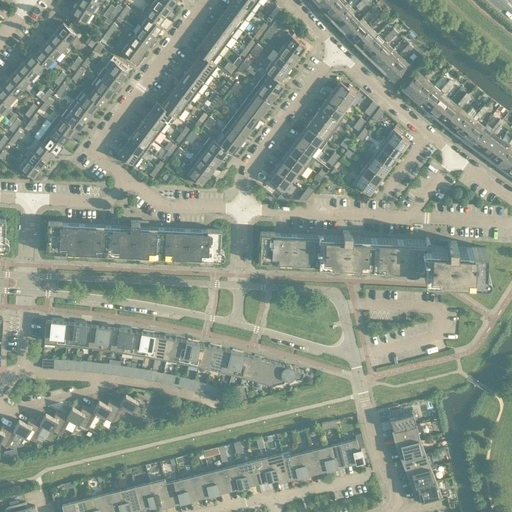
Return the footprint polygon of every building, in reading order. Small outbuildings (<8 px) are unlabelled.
[(91,0),(77,0),(76,3),(91,12),(97,3),(91,0)] [(171,6),(162,0),(154,0),(151,5),(165,15),(171,6)] [(251,10),(237,0),(232,0),(228,6),(244,19),(251,10)] [(257,1),(255,0),(237,0),(251,10),(257,1)] [(317,0),(316,2),(319,5),(317,6),(322,11),(333,0),(317,0)] [(327,14),(331,18),(344,5),(347,2),(344,0),(333,0),(322,11),(326,16),(327,14)] [(364,5),(360,1),(355,5),(359,9),(364,5)] [(355,10),(347,2),(344,5),(331,18),(334,21),(332,23),(337,27),(351,13),(352,13),(355,10)] [(85,22),(91,12),(76,3),(70,12),(78,17),(77,18),(82,21),(83,20),(85,22)] [(147,3),(141,11),(147,16),(158,24),(165,15),(151,5),(147,3)] [(126,5),(122,10),(126,13),(130,8),(126,5)] [(276,5),(271,12),(275,14),(280,8),(276,5)] [(244,19),(228,6),(221,15),(238,27),(244,19)] [(111,12),(115,15),(119,10),(115,7),(111,12)] [(126,13),(122,10),(118,15),(122,19),(126,13)] [(111,20),(115,15),(111,12),(107,17),(111,20)] [(270,21),(275,14),(271,12),(266,19),(270,21)] [(342,30),(346,34),(359,21),(359,20),(352,13),(351,13),(337,27),(341,32),(342,30)] [(378,13),(373,18),(377,22),(382,17),(378,13)] [(238,27),(221,15),(215,23),(231,36),(238,27)] [(147,16),(141,24),(155,35),(162,26),(158,24),(147,16)] [(347,38),(352,43),(369,26),(362,18),(359,20),(359,21),(346,34),(349,37),(347,38)] [(377,22),(373,18),(368,23),(372,27),(377,22)] [(63,22),(55,30),(68,42),(79,30),(70,23),(67,26),(63,22)] [(109,27),(113,31),(117,25),(113,22),(109,27)] [(263,22),(258,29),(262,32),(267,25),(263,22)] [(231,36),(215,23),(208,32),(225,44),(231,36)] [(155,35),(141,24),(134,33),(148,44),(155,35)] [(270,26),(266,30),(272,34),(275,30),(270,26)] [(358,46),(361,49),(374,36),(377,33),(369,26),(352,43),(356,47),(358,46)] [(105,33),(109,36),(113,31),(109,27),(105,33)] [(393,28),(388,33),(392,37),(397,32),(393,28)] [(257,39),(262,32),(258,29),(253,36),(257,39)] [(55,30),(48,38),(61,50),(68,42),(55,30)] [(98,38),(102,33),(98,30),(94,35),(98,38)] [(269,39),(272,34),(266,30),(263,34),(269,39)] [(225,44),(208,32),(202,40),(218,53),(225,44)] [(284,43),(300,55),(305,49),(303,48),(305,45),(288,32),(281,41),(284,44),(284,43)] [(148,44),(134,33),(128,42),(142,52),(148,44)] [(374,36),(361,49),(364,52),(363,54),(368,58),(382,44),(382,43),(384,41),(377,33),(374,36)] [(392,37),(388,33),(384,38),(388,42),(392,37)] [(54,58),(61,50),(48,38),(41,47),(54,58)] [(218,53),(202,40),(195,49),(200,53),(212,62),(212,61),(218,53)] [(246,45),(245,46),(249,49),(254,42),(250,40),(248,43),(246,45)] [(374,61),(377,65),(392,48),(384,41),(382,43),(382,44),(368,58),(372,63),(374,61)] [(142,52),(128,42),(121,51),(123,52),(122,53),(127,57),(128,56),(135,61),(142,52)] [(257,43),(253,47),(259,52),(262,47),(257,43)] [(284,43),(284,44),(278,52),(292,63),(294,60),(295,61),(300,55),(284,43)] [(409,43),(404,48),(408,52),(413,47),(409,43)] [(244,56),(249,49),(245,46),(240,53),(244,56)] [(47,67),(54,58),(41,47),(34,54),(34,55),(44,64),(47,67)] [(256,56),(259,52),(253,47),(250,51),(256,56)] [(379,69),(383,73),(400,56),(392,48),(377,65),(380,68),(379,69)] [(408,52),(404,48),(399,53),(403,57),(408,52)] [(34,55),(34,54),(31,52),(24,60),(37,72),(44,64),(34,55)] [(292,63),(278,52),(271,61),(287,73),(292,67),(290,65),(292,63)] [(200,53),(193,61),(210,74),(217,65),(212,61),(212,62),(200,53)] [(113,55),(104,67),(121,80),(130,68),(113,55)] [(78,56),(74,61),(78,64),(82,59),(78,56)] [(411,66),(400,56),(383,73),(388,78),(389,76),(393,80),(400,72),(403,75),(411,66)] [(237,57),(232,64),(236,66),(241,59),(237,57)] [(86,67),(90,62),(86,58),(82,64),(86,67)] [(37,72),(24,60),(16,68),(30,80),(37,72)] [(243,60),(240,65),(246,69),(249,65),(243,60)] [(78,64),(74,61),(70,67),(74,70),(78,64)] [(210,74),(193,61),(187,70),(204,83),(210,74)] [(287,73),(271,61),(264,70),(266,71),(266,70),(279,80),(281,77),(282,79),(287,73)] [(231,73),(236,66),(232,64),(227,70),(231,73)] [(243,73),(246,69),(240,65),(237,69),(243,73)] [(429,70),(433,73),(437,68),(433,65),(429,70)] [(79,67),(75,72),(79,76),(83,70),(79,67)] [(121,80),(104,67),(97,76),(115,89),(121,80)] [(30,80),(16,68),(9,76),(22,88),(30,80)] [(204,83),(187,70),(181,79),(197,91),(204,83)] [(260,79),(279,93),(283,87),(282,86),(284,83),(279,80),(266,70),(266,71),(260,79)] [(428,79),(433,73),(429,70),(424,75),(428,79)] [(58,76),(62,79),(66,74),(62,71),(58,76)] [(407,92),(410,95),(425,78),(417,71),(404,85),(403,84),(399,88),(405,93),(407,92)] [(75,72),(71,78),(75,81),(79,76),(75,72)] [(22,88),(9,76),(2,85),(15,96),(22,88)] [(62,79),(58,76),(54,81),(58,84),(62,79)] [(97,76),(91,84),(108,97),(115,89),(97,76)] [(229,78),(224,84),(228,87),(233,80),(229,78)] [(413,100),(417,104),(434,85),(433,85),(425,78),(410,95),(414,98),(413,100)] [(197,91),(181,79),(174,87),(191,100),(197,91)] [(260,79),(253,88),(271,101),(273,98),(274,100),(279,93),(260,79)] [(445,84),(449,87),(453,82),(450,79),(445,84)] [(235,81),(232,85),(238,90),(241,85),(235,81)] [(333,90),(349,102),(358,90),(349,84),(347,87),(339,81),(333,90)] [(59,87),(63,90),(67,85),(63,82),(59,87)] [(108,97),(91,84),(85,93),(88,95),(98,103),(98,104),(101,106),(108,97)] [(223,94),(228,87),(224,84),(219,91),(223,94)] [(444,93),(449,87),(445,84),(441,89),(444,93)] [(2,85),(0,86),(0,97),(8,104),(15,96),(2,85)] [(235,94),(238,90),(232,85),(229,90),(235,94)] [(423,106),(427,109),(441,92),(433,85),(434,85),(417,104),(422,108),(423,106)] [(63,90),(59,87),(55,93),(59,96),(63,90)] [(191,100),(174,87),(168,96),(184,109),(191,100)] [(44,93),(48,96),(53,91),(49,88),(44,93)] [(247,96),(266,111),(270,105),(269,103),(271,101),(253,88),(247,96)] [(349,102),(333,90),(326,99),(342,111),(349,102)] [(75,99),(92,112),(95,108),(99,110),(101,106),(98,104),(98,103),(88,95),(85,93),(84,93),(81,91),(75,99)] [(441,92),(427,109),(431,113),(429,114),(434,118),(450,99),(449,99),(441,92)] [(461,98),(465,101),(470,96),(466,92),(461,98)] [(48,96),(44,93),(40,98),(44,101),(48,97),(48,96)] [(211,102),(215,104),(217,101),(220,97),(216,95),(211,102)] [(173,114),(178,117),(184,109),(168,96),(161,104),(161,105),(173,114)] [(243,107),(258,118),(260,116),(261,117),(266,111),(247,96),(240,105),(243,108),(243,107)] [(43,102),(47,106),(52,101),(48,97),(44,101),(43,102)] [(220,97),(217,101),(223,105),(226,101),(220,97)] [(461,106),(465,101),(461,98),(457,103),(461,106)] [(74,99),(68,107),(85,121),(92,112),(75,99),(74,99)] [(326,99),(320,108),(339,122),(345,113),(342,111),(326,99)] [(440,120),(444,123),(458,106),(450,99),(434,118),(439,122),(440,120)] [(377,104),(372,100),(364,111),(369,115),(377,104)] [(150,110),(167,122),(173,114),(161,105),(161,104),(157,101),(150,110)] [(217,101),(215,104),(214,105),(220,110),(223,105),(217,101)] [(47,106),(43,102),(39,107),(43,111),(47,106)] [(214,105),(215,104),(211,102),(206,108),(210,111),(214,105)] [(29,108),(33,111),(37,106),(33,103),(29,108)] [(480,109),(484,112),(488,107),(484,104),(480,109)] [(256,121),(258,118),(243,107),(243,108),(240,105),(234,113),(237,116),(253,128),(257,122),(256,121)] [(376,121),(384,111),(379,106),(371,117),(376,121)] [(458,106),(444,123),(448,127),(446,128),(451,132),(467,112),(466,112),(466,113),(458,106)] [(68,107),(61,116),(62,117),(62,116),(65,119),(76,127),(75,127),(79,130),(85,121),(68,107)] [(29,117),(33,111),(29,108),(25,113),(29,117)] [(320,108),(313,116),(333,131),(340,123),(339,122),(320,108)] [(467,112),(451,132),(456,136),(457,134),(461,137),(475,119),(473,118),(475,115),(477,113),(470,108),(467,113),(467,112)] [(479,118),(484,112),(480,109),(477,113),(475,115),(479,118)] [(143,118),(160,131),(167,122),(150,110),(143,118)] [(203,112),(198,119),(202,122),(207,115),(203,112)] [(234,113),(227,122),(245,135),(247,133),(248,134),(253,128),(237,116),(234,113)] [(34,114),(30,120),(34,123),(38,118),(34,114)] [(69,136),(75,127),(76,127),(65,119),(62,116),(62,117),(61,116),(58,114),(51,122),(69,136)] [(209,116),(206,120),(212,124),(215,120),(209,116)] [(313,116),(307,125),(327,140),(333,131),(313,116)] [(361,125),(365,121),(360,117),(356,121),(361,125)] [(13,123),(17,126),(21,121),(17,118),(13,123)] [(137,127),(154,139),(160,131),(143,118),(137,127)] [(495,124),(499,127),(503,122),(499,118),(495,124)] [(197,128),(202,122),(198,119),(193,126),(197,128)] [(464,142),(469,145),(481,129),(484,126),(475,119),(461,137),(465,140),(464,142)] [(34,123),(30,120),(26,125),(30,128),(34,123)] [(209,128),(212,124),(206,120),(203,124),(209,128)] [(361,125),(356,121),(353,126),(358,130),(361,125)] [(51,122),(45,131),(63,145),(69,136),(51,122)] [(245,135),(227,122),(221,131),(224,134),(224,133),(240,145),(245,139),(243,138),(245,135)] [(13,131),(17,126),(13,123),(9,128),(13,131)] [(481,129),(469,145),(473,149),(475,147),(478,150),(492,132),(493,131),(491,130),(492,129),(486,124),(484,126),(481,129)] [(495,133),(499,127),(495,124),(492,129),(491,130),(493,131),(495,133)] [(307,125),(300,134),(320,149),(327,140),(307,125)] [(386,137),(402,149),(408,140),(401,135),(403,132),(395,125),(386,137)] [(185,126),(180,133),(184,135),(189,128),(185,126)] [(130,135),(147,148),(154,139),(137,127),(130,135)] [(364,127),(360,132),(365,136),(369,131),(364,127)] [(17,129),(13,135),(18,138),(22,132),(17,129)] [(192,129),(188,134),(194,138),(197,134),(192,129)] [(56,153),(63,145),(45,131),(38,140),(39,140),(42,142),(42,143),(53,151),(56,153)] [(365,136),(360,132),(357,136),(362,140),(365,136)] [(492,132),(478,150),(482,153),(481,155),(486,159),(501,139),(492,132)] [(179,142),(184,135),(180,133),(175,139),(179,142)] [(224,134),(218,142),(217,142),(227,149),(232,153),(234,150),(235,151),(240,145),(224,133),(224,134)] [(191,142),(194,138),(188,134),(185,138),(191,142)] [(300,134),(294,142),(314,157),(315,158),(321,149),(320,149),(300,134)] [(347,134),(343,139),(348,143),(352,138),(347,134)] [(18,138),(13,135),(9,140),(14,143),(18,138)] [(124,144),(141,157),(147,148),(130,135),(124,144)] [(203,145),(222,159),(227,153),(225,152),(227,149),(217,142),(218,142),(210,136),(203,145)] [(402,149),(386,137),(379,146),(395,158),(402,149)] [(340,143),(346,148),(350,143),(348,143),(343,139),(340,143)] [(501,139),(486,159),(491,162),(492,161),(496,163),(507,148),(509,145),(501,139)] [(39,140),(32,149),(46,159),(53,151),(42,143),(42,142),(39,140)] [(294,142),(287,151),(307,166),(314,157),(294,142)] [(173,143),(167,150),(171,152),(176,146),(173,143)] [(346,148),(347,149),(352,153),(356,148),(350,143),(346,148)] [(141,157),(124,144),(117,153),(134,166),(141,157)] [(196,153),(214,166),(216,164),(218,165),(222,159),(203,145),(196,153)] [(511,147),(509,145),(507,148),(496,163),(500,166),(499,168),(504,171),(511,159),(511,147)] [(373,154),(389,167),(395,158),(379,146),(373,154)] [(179,147),(175,151),(181,155),(184,151),(179,147)] [(32,149),(26,157),(40,168),(46,159),(32,149)] [(347,149),(344,153),(349,157),(352,153),(347,149)] [(166,159),(171,152),(167,150),(162,157),(166,159)] [(178,160),(181,155),(175,151),(172,155),(178,160)] [(281,159),(297,171),(301,174),(307,166),(287,151),(281,159)] [(330,156),(335,160),(339,155),(334,151),(330,156)] [(196,153),(190,162),(209,176),(214,170),(212,169),(214,166),(196,153)] [(366,163),(382,175),(389,167),(373,154),(366,163)] [(332,165),(335,160),(330,156),(327,161),(332,165)] [(33,177),(40,168),(26,157),(19,166),(33,177)] [(274,168),(290,180),(297,171),(281,159),(274,168)] [(160,160),(154,167),(158,170),(163,163),(160,160)] [(205,182),(209,176),(190,162),(182,173),(192,180),(193,178),(201,184),(203,181),(205,182)] [(360,172),(376,184),(382,175),(366,163),(360,172)] [(153,177),(158,170),(154,167),(149,174),(153,177)] [(339,171),(333,167),(330,172),(335,176),(339,171)] [(290,180),(274,168),(268,177),(275,183),(273,186),(281,192),(290,180)] [(321,169),(317,173),(322,177),(326,173),(321,169)] [(376,184),(360,172),(351,184),(359,190),(362,187),(369,193),(376,184)] [(322,177),(317,173),(314,178),(319,182),(322,177)] [(308,186),(304,190),(309,194),(313,190),(308,186)] [(309,194),(304,190),(298,199),(306,199),(309,194)] [(0,248),(4,249),(5,249),(6,248),(7,247),(8,247),(8,246),(8,245),(9,244),(9,243),(8,242),(8,241),(7,240),(6,239),(5,239),(4,239),(5,219),(0,218),(0,248)] [(220,249),(220,229),(206,229),(206,232),(161,229),(161,226),(147,226),(148,221),(130,220),(130,225),(107,224),(107,227),(61,224),(62,221),(47,221),(47,231),(45,231),(45,238),(46,238),(46,251),(219,259),(220,259),(221,259),(221,258),(222,258),(223,257),(223,256),(224,256),(224,255),(224,254),(224,253),(223,252),(223,251),(222,250),(221,250),(220,249)] [(423,276),(484,279),(485,279),(486,279),(486,278),(487,278),(488,277),(488,276),(489,275),(489,274),(489,273),(488,272),(488,271),(487,271),(487,270),(486,270),(485,269),(484,269),(485,247),(471,247),(471,250),(465,250),(465,249),(455,249),(456,241),(439,240),(439,245),(426,244),(426,239),(359,236),(360,232),(343,231),(342,235),(319,234),(319,237),(274,235),(274,232),(259,231),(259,242),(257,242),(257,248),(259,248),(258,261),(424,269),(423,276)] [(43,341),(55,342),(57,320),(45,319),(43,341)] [(68,322),(57,320),(55,342),(66,343),(68,322)] [(80,323),(68,322),(66,343),(77,344),(80,323)] [(88,346),(91,324),(80,323),(77,344),(88,346)] [(102,326),(91,324),(88,346),(99,347),(102,326)] [(110,349),(114,327),(102,326),(99,347),(110,349)] [(125,329),(114,327),(110,349),(121,350),(125,329)] [(133,352),(136,331),(125,329),(121,350),(133,352)] [(136,331),(133,352),(144,354),(147,332),(136,331)] [(155,356),(159,334),(147,332),(144,354),(155,356)] [(170,337),(159,334),(155,356),(166,358),(170,337)] [(177,360),(181,339),(170,337),(166,358),(177,360)] [(192,341),(181,339),(177,360),(187,362),(192,341)] [(198,365),(203,343),(192,341),(187,362),(198,365)] [(214,346),(203,343),(198,365),(209,367),(214,346)] [(220,370),(225,349),(214,346),(209,367),(220,370)] [(236,351),(225,349),(220,370),(231,372),(236,351)] [(242,375),(247,354),(236,351),(231,372),(242,375)] [(258,357),(247,354),(242,375),(253,378),(258,357)] [(266,370),(269,360),(258,357),(253,378),(268,382),(271,371),(266,370)] [(284,364),(269,360),(266,370),(271,371),(268,382),(271,383),(283,380),(284,377),(284,376),(283,376),(282,375),(282,374),(281,373),(281,372),(281,371),(281,370),(281,369),(281,368),(282,367),(283,366),(284,365),(284,364)] [(286,365),(284,365),(283,366),(282,367),(281,368),(281,369),(281,370),(281,371),(281,372),(281,373),(282,374),(282,375),(283,376),(284,376),(284,377),(285,377),(286,377),(287,377),(288,377),(289,377),(290,377),(291,376),(292,376),(292,375),(295,377),(301,376),(303,370),(294,367),(293,368),(292,367),(291,366),(290,365),(289,365),(288,364),(287,364),(286,365)] [(238,391),(241,385),(239,385),(235,386),(232,394),(238,393),(238,391)] [(146,391),(143,395),(150,399),(152,395),(146,391)] [(119,396),(116,401),(123,406),(138,415),(142,414),(150,399),(143,395),(136,392),(133,398),(125,393),(123,398),(119,396)] [(92,402),(89,408),(96,412),(112,421),(115,420),(123,406),(116,401),(109,398),(106,404),(98,400),(96,404),(92,402)] [(66,408),(63,414),(70,419),(85,427),(88,427),(96,412),(89,408),(83,404),(80,410),(72,406),(69,410),(66,408)] [(39,415),(36,420),(43,425),(59,434),(62,433),(70,419),(63,414),(56,411),(53,416),(45,412),(43,417),(39,415)] [(389,417),(393,429),(415,423),(412,411),(389,417)] [(12,421),(9,427),(16,431),(32,440),(35,439),(43,425),(36,420),(30,417),(26,423),(18,418),(16,423),(12,421)] [(335,420),(321,423),(322,429),(336,425),(335,420)] [(9,446),(16,431),(9,427),(3,423),(0,428),(0,443),(5,446),(9,446)] [(419,438),(415,423),(393,429),(396,444),(419,438)] [(356,438),(341,441),(346,464),(364,459),(361,448),(365,447),(361,433),(355,435),(356,438)] [(424,452),(419,438),(396,444),(402,458),(424,452)] [(341,441),(326,445),(332,467),(346,464),(341,441)] [(332,467),(326,445),(311,449),(317,471),(332,467)] [(311,449),(297,452),(302,475),(317,471),(311,449)] [(282,452),(267,456),(272,478),(277,477),(278,481),(288,478),(282,456),(283,456),(282,452)] [(302,475),(297,452),(283,456),(282,456),(288,478),(302,475)] [(424,452),(402,458),(407,472),(430,466),(424,452)] [(272,478),(267,456),(252,460),(258,482),(272,478)] [(252,460),(238,463),(243,486),(258,482),(252,460)] [(243,486),(238,463),(223,467),(229,489),(243,486)] [(430,466),(407,472),(412,486),(435,480),(430,466)] [(223,467),(208,471),(214,493),(229,489),(223,467)] [(214,493),(208,471),(194,474),(199,497),(214,493)] [(194,474),(179,478),(185,500),(199,497),(194,474)] [(164,478),(149,481),(155,504),(160,502),(161,506),(170,504),(165,482),(165,481),(164,478)] [(185,500),(179,478),(165,481),(165,482),(170,504),(185,500)] [(435,480),(412,486),(418,500),(423,499),(441,495),(435,480)] [(155,504),(149,481),(135,485),(140,507),(155,504)] [(135,485),(120,489),(126,511),(140,507),(135,485)] [(105,492),(110,511),(121,511),(126,511),(120,489),(105,492)] [(91,496),(94,511),(110,511),(105,492),(91,496)] [(94,511),(91,496),(76,500),(79,511),(94,511)] [(79,511),(76,500),(61,504),(63,511),(79,511)] [(36,511),(34,505),(27,507),(25,502),(18,504),(10,506),(9,506),(6,508),(5,511),(4,511),(36,511)]
